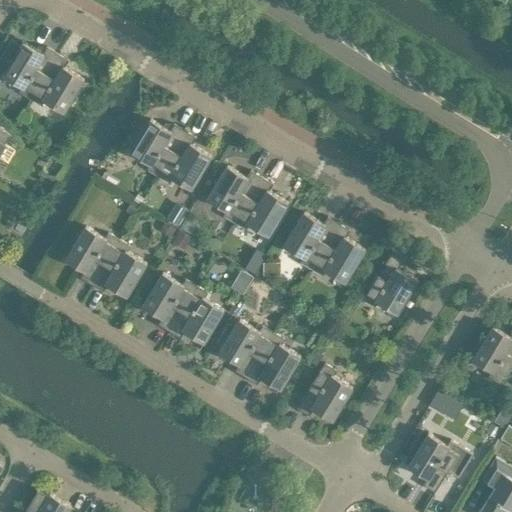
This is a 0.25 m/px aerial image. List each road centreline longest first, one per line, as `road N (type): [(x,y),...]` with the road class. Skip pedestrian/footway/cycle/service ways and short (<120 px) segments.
road 1 (residential): [(465,256),(40,0)]
road 2 (residential): [(347,476),(0,266)]
road 3 (unclassified): [(255,0),(509,159)]
road 4 (residential): [(347,476),(379,462),(496,275)]
road 5 (residential): [(465,256),(349,443),(347,476)]
road 6 (unclassified): [(511,130),(298,0)]
